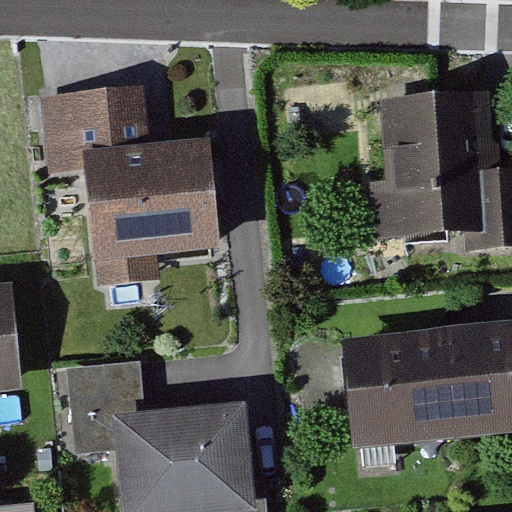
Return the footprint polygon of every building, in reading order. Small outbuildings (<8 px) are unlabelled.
[(130,107),(66,111),(71,184),(104,182),(111,272),(228,264),(221,162),(135,168),(130,107)] [(511,111),(393,119),(402,255),(511,248),(511,111)] [(29,298),(0,299),(0,398),(36,395),(29,298)] [(511,332),(361,345),(370,451),(511,439),(511,332)] [(225,358),(146,363),(149,402),(227,397),(225,358)] [(265,511),(259,417),(135,426),(141,511),(265,511)]
